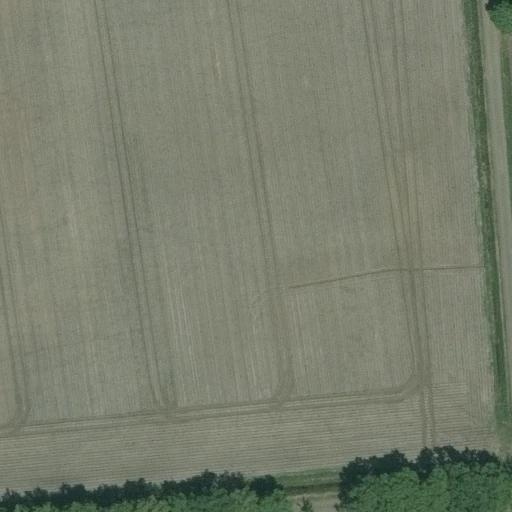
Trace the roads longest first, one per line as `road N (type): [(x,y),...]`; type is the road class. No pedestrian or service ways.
road 1 (unclassified): [(511,311),(487,0)]
road 2 (unclassified): [(281,511),(511,490)]
